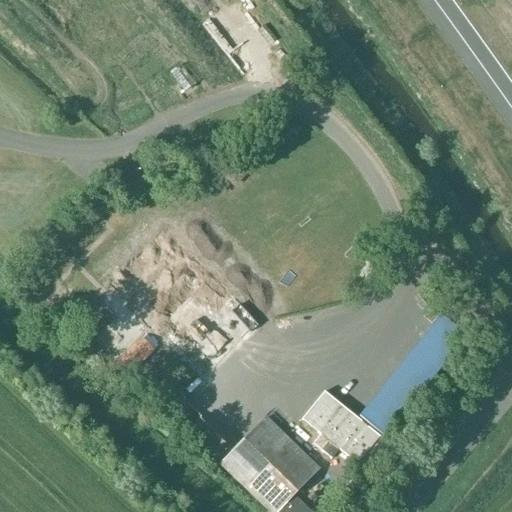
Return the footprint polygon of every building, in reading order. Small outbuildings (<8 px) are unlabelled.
[(164,234),(162,232),(110,285),(135,309),(128,316),(137,325),(142,321),(198,377),(202,372),(203,372),(212,363),(215,366),(253,328),(256,331),(259,329),(256,325),(258,323),(165,232),(164,234)] [(225,284),(236,273),(223,261),(212,272),(225,284)] [(115,334),(134,351),(144,340),(126,323),(115,334)] [(204,415),(188,432),(213,457),(230,440),(204,415)] [(265,511),(279,511),(320,472),(266,418),(219,465),(265,511)]
